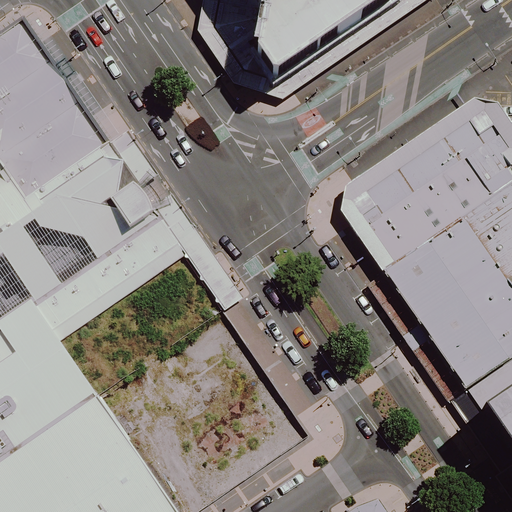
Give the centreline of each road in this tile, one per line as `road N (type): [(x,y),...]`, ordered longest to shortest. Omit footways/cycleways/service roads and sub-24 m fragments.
road 1 (tertiary): [(263,188),(484,511)]
road 2 (tertiary): [(381,449),(219,217)]
road 3 (secondary): [(390,82),(347,137),(263,188)]
road 4 (secondary): [(198,189),(142,106),(138,41)]
road 5 (secondary): [(245,159),(325,107),(390,82)]
road 6 (secondary): [(138,41),(191,79),(245,159)]
road 7 (secondary): [(511,1),(390,82)]
